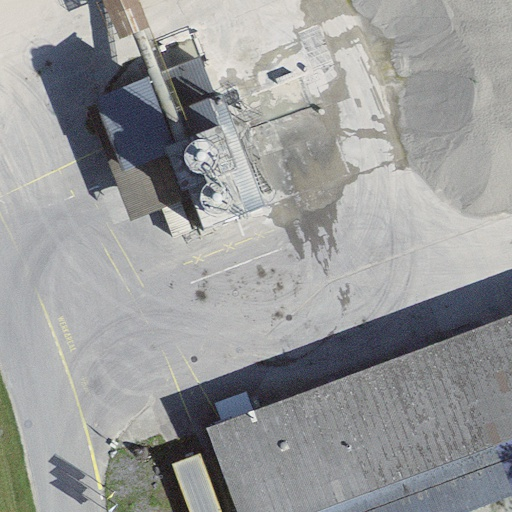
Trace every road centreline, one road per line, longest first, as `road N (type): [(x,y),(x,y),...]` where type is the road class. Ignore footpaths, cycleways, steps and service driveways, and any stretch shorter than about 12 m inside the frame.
road 1 (unknown): [(327,0),(373,150),(371,221),(341,266),(279,303),(30,368)]
road 2 (residential): [(64,511),(51,420),(0,294)]
